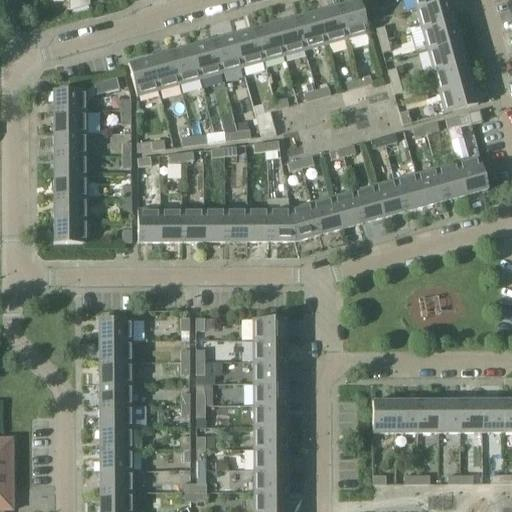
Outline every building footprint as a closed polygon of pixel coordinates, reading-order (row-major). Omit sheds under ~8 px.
[(69,0),(69,10),(87,5),(87,0),(69,0)] [(366,0),(370,11),(378,9),(375,0),(366,0)] [(412,0),(415,9),(446,0),(412,0)] [(447,0),(446,0),(415,9),(421,30),(453,21),(447,0)] [(337,7),(346,39),(368,33),(359,1),(337,7)] [(316,13),(325,45),(346,39),(337,7),(316,13)] [(295,18),(304,51),(325,45),(316,13),(295,18)] [(274,24),(283,57),(304,51),(295,18),(274,24)] [(453,21),(421,30),(427,51),(459,42),(453,21)] [(253,30),(262,62),(283,57),(274,24),(253,30)] [(384,28),(375,30),(379,42),(387,40),(384,28)] [(232,36),(241,68),(262,62),(253,30),(232,36)] [(211,41),(220,74),(241,68),(232,36),(211,41)] [(382,54),(390,52),(387,40),(379,42),(382,54)] [(190,47),(199,80),(220,74),(211,41),(190,47)] [(459,42),(427,51),(432,72),(465,63),(459,42)] [(169,53),(178,85),(199,80),(190,47),(169,53)] [(148,59),(157,91),(178,85),(169,53),(148,59)] [(157,91),(148,59),(127,64),(136,97),(157,91)] [(465,63),(432,72),(438,93),(471,84),(465,63)] [(390,83),(398,81),(395,69),(386,71),(390,83)] [(371,85),(369,76),(357,80),(359,88),(371,85)] [(345,83),(347,91),(359,88),(357,80),(345,83)] [(398,81),(390,83),(393,96),(402,93),(398,81)] [(471,84),(438,93),(444,114),(477,105),(471,84)] [(330,97),(327,88),(315,92),(318,100),(330,97)] [(52,112),(85,112),(85,91),(52,91),(52,112)] [(303,95),(305,103),(318,100),(315,92),(303,95)] [(273,102),(276,111),(288,108),(285,99),(273,102)] [(121,101),(121,112),(130,112),(130,101),(121,101)] [(276,111),(273,102),(261,106),(263,114),(276,111)] [(402,126),(410,124),(407,111),(398,114),(402,126)] [(470,126),(481,123),(478,111),(467,114),(470,126)] [(85,112),(52,112),(52,134),(86,134),(85,112)] [(121,126),(130,126),(130,112),(121,112),(121,126)] [(447,129),(459,126),(457,117),(444,121),(447,129)] [(438,132),(436,123),(424,126),(426,135),(438,132)] [(414,138),(426,135),(424,126),(412,130),(414,138)] [(238,142),(250,140),(249,131),(237,133),(238,142)] [(225,143),(238,142),(237,133),(224,134),(225,143)] [(86,134),(52,134),(52,156),(86,156),(86,134)] [(384,146),(396,143),(394,135),(382,138),(384,146)] [(194,147),(207,145),(206,137),(193,138),(194,147)] [(180,139),(182,148),(194,147),(193,138),(180,139)] [(384,146),(382,138),(370,141),(372,150),(384,146)] [(266,152),(278,151),(277,142),(265,144),(266,152)] [(138,153),(163,151),(162,143),(137,144),(138,153)] [(130,144),(121,144),(121,157),(130,157),(130,144)] [(266,152),(265,144),(252,145),(253,154),(266,152)] [(340,149),(343,158),(355,154),(353,146),(340,149)] [(234,148),(222,149),(223,157),(235,155),(234,148)] [(209,151),(210,158),(223,157),(222,149),(209,151)] [(340,149),(328,153),(331,161),(343,158),(340,149)] [(191,153),(179,155),(180,162),(192,161),(191,153)] [(167,164),(180,162),(179,155),(166,156),(167,164)] [(86,156),(52,156),(52,178),(86,178),(86,156)] [(121,169),(130,169),(130,157),(121,157),(121,169)] [(301,169),(313,166),(310,157),(298,161),(301,169)] [(137,160),(138,168),(150,166),(149,158),(137,160)] [(457,163),(466,196),(487,190),(478,158),(457,163)] [(286,164),(288,173),(301,169),(298,161),(286,164)] [(436,169),(445,201),(466,196),(457,163),(436,169)] [(415,175),(424,207),(445,201),(436,169),(415,175)] [(395,180),(403,213),(424,207),(415,175),(395,180)] [(86,178),(52,178),(52,200),(86,200),(86,178)] [(374,186),(383,218),(403,213),(395,180),(374,186)] [(353,192),(362,224),(383,218),(374,186),(353,192)] [(130,212),(130,187),(121,187),(121,212),(130,212)] [(341,230),(362,224),(353,192),(332,198),(341,230)] [(311,203),(320,236),(341,230),(332,198),(311,203)] [(53,222),(86,222),(86,200),(52,200),(53,222)] [(289,209),(293,243),(320,236),(311,203),(289,209)] [(266,209),(244,210),(245,243),(266,243),(266,209)] [(266,209),(266,243),(293,243),(289,209),(266,209)] [(136,210),(137,244),(158,244),(158,210),(136,210)] [(158,210),(158,244),(180,244),(180,210),(158,210)] [(180,210),(180,244),(202,243),(201,210),(180,210)] [(223,210),(201,210),(202,243),(223,243),(223,210)] [(223,210),(223,243),(245,243),(244,210),(223,210)] [(86,222),(53,222),(53,244),(86,244),(86,222)] [(122,244),(130,244),(130,231),(122,231),(122,244)] [(179,332),(188,332),(188,319),(179,320),(179,332)] [(203,332),(203,319),(194,319),(194,332),(203,332)] [(252,341),(285,341),(285,319),(252,319),(252,341)] [(97,342),(131,342),(131,320),(97,320),(97,342)] [(285,341),(252,341),(252,363),(286,363),(285,341)] [(131,342),(97,342),(97,364),(131,364),(131,342)] [(189,352),(180,352),(181,364),(189,364),(189,352)] [(204,352),(195,352),(195,364),(204,364),(204,352)] [(286,363),(252,363),(252,385),(286,385),(286,363)] [(131,364),(97,364),(98,386),(131,386),(131,364)] [(181,376),(189,376),(189,364),(181,364),(181,376)] [(195,376),(204,376),(204,364),(195,364),(195,376)] [(286,385),(252,385),(252,407),(286,406),(286,385)] [(131,386),(98,386),(98,408),(131,407),(131,386)] [(189,394),(180,394),(180,407),(189,407),(189,394)] [(196,395),(196,408),(204,408),(204,395),(196,395)] [(502,434),(502,401),(480,402),(480,434),(502,434)] [(511,433),(511,401),(502,401),(502,434),(511,433)] [(394,434),(393,402),(371,402),(371,434),(394,434)] [(415,434),(415,402),(393,402),(394,434),(415,434)] [(437,434),(437,402),(415,402),(415,434),(437,434)] [(459,434),(459,402),(437,402),(437,434),(459,434)] [(480,434),(480,402),(459,402),(459,434),(480,434)] [(286,406),(252,407),(252,428),(286,428),(286,406)] [(131,407),(98,408),(98,429),(131,429),(131,407)] [(180,420),(189,420),(189,407),(180,407),(180,420)] [(196,421),(204,421),(204,408),(196,408),(196,421)] [(286,428),(252,428),(252,450),(286,450),(286,428)] [(131,429),(98,429),(98,451),(132,451),(131,429)] [(2,511),(12,511),(11,439),(0,438),(0,511),(2,511)] [(190,440),(180,440),(180,450),(190,450),(190,440)] [(180,461),(191,461),(190,450),(180,450),(180,461)] [(286,450),(252,450),(253,472),(286,472),(286,450)] [(132,451),(98,451),(98,473),(132,473),(132,451)] [(286,472),(253,472),(253,494),(286,494),(286,472)] [(132,495),(132,474),(132,473),(98,473),(98,495),(132,495)] [(511,476),(502,477),(502,485),(511,485),(511,476)] [(372,486),(384,486),(384,477),(372,477),(372,486)] [(416,486),(416,477),(403,477),(403,486),(416,486)] [(416,477),(416,486),(428,486),(428,477),(416,477)] [(459,486),(459,477),(446,477),(447,486),(459,486)] [(459,477),(459,486),(472,486),(472,477),(459,477)] [(502,485),(502,477),(490,477),(490,485),(502,485)] [(180,486),(180,494),(193,494),(193,485),(180,486)] [(206,485),(193,485),(193,494),(206,494),(206,485)] [(180,494),(180,503),(193,503),(193,494),(180,494)] [(206,494),(193,494),(193,503),(206,502),(206,494)] [(286,511),(286,494),(253,494),(252,511),(286,511)] [(131,511),(132,495),(98,495),(98,511),(131,511)]
